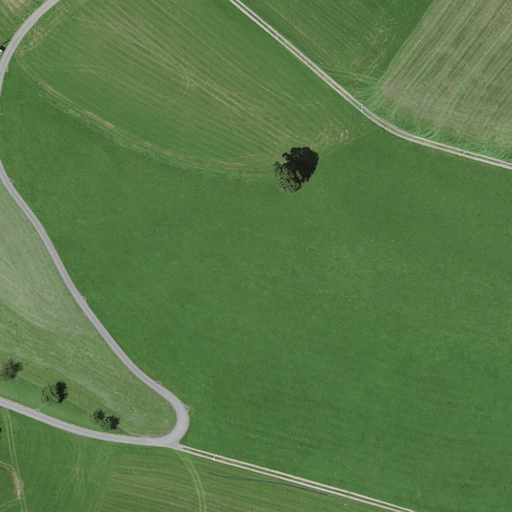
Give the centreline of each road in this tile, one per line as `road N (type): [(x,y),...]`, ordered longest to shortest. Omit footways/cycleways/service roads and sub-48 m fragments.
road 1 (unclassified): [(0,169),(102,337),(175,403),(183,429),(162,443),(64,433),(0,407)]
road 2 (track): [(235,0),(386,130),(511,162)]
